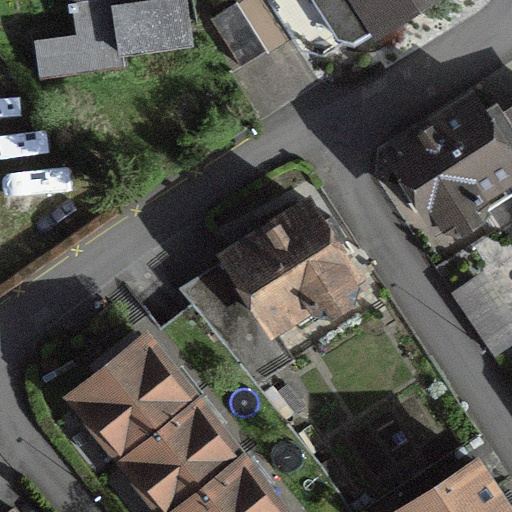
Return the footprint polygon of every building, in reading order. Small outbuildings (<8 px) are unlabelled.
[(179,0),(174,0),(165,1),(165,0),(65,0),(66,7),(65,7),(66,15),(72,14),(80,74),(122,68),(120,56),(186,47),(179,0)] [(265,0),(299,52),(319,56),(338,44),(349,47),(424,0),(265,0)] [(263,55),(232,7),(207,23),(237,71),(263,55)] [(511,109),(500,117),(493,107),(477,118),(468,104),(388,155),(407,184),(395,191),(404,204),(415,197),(433,224),(438,221),(444,231),(453,233),(478,217),(480,208),(473,198),(505,177),(511,187),(511,109)] [(344,282),(349,279),(330,249),(341,242),(327,220),(316,227),(304,208),(224,261),(231,273),(263,323),(267,331),(307,306),(313,315),(323,317),(348,301),(350,291),(344,282)] [(185,302),(223,349),(263,323),(231,273),(185,302)] [(470,286),(451,299),(490,357),(509,345),(470,286)] [(71,400),(120,462),(159,511),(276,511),(259,490),(239,465),(212,430),(191,405),(172,381),(142,343),(71,400)] [(502,511),(473,466),(403,511),(502,511)]
